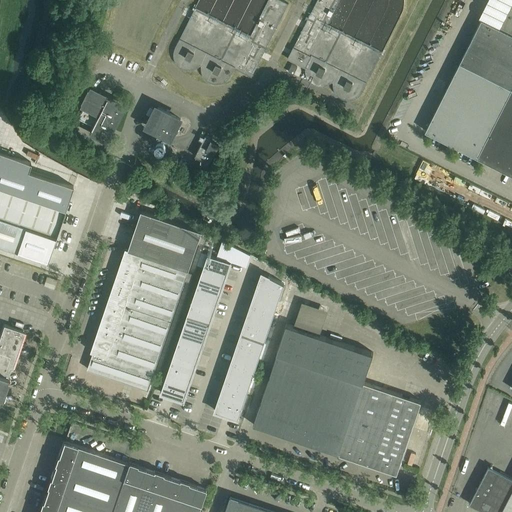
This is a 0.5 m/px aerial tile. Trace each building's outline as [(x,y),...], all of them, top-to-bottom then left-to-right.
[(174,51),(174,53),(174,56),(174,59),(175,61),(177,64),(178,66),(180,67),(181,67),(182,68),(183,69),(186,70),(187,70),(188,70),(190,70),(191,70),(192,69),(194,69),(196,68),(198,67),(201,65),(201,66),(201,68),(201,71),(202,74),(203,76),(205,78),(207,80),(209,82),(211,83),(212,83),(214,84),(216,84),(219,84),(222,83),(224,82),(226,81),(226,80),(228,79),(230,77),(234,68),(252,77),(289,4),(281,0),(268,0),(250,35),(195,8),(175,48),(174,51)] [(303,28),(293,47),(312,56),(306,68),(306,70),(306,71),(306,74),(307,76),(308,79),(310,81),(312,83),(314,84),(316,85),(319,86),(322,86),(325,86),(327,85),(330,84),(332,82),(333,83),(333,85),(334,88),(335,91),(336,93),(338,95),(340,97),(342,99),(345,99),(348,100),(351,100),(353,99),(356,98),(358,97),(360,95),(362,93),(363,91),(367,83),(383,52),(327,24),(339,0),(317,0),(306,22),(303,28)] [(511,0),(499,27),(482,19),(460,62),(426,131),(478,157),(511,174),(511,0)] [(511,0),(489,0),(480,18),(482,19),(499,27),(511,0)] [(290,54),(287,59),(291,61),(304,67),(306,68),(312,56),(293,47),(291,50),(290,54)] [(294,75),(298,67),(292,64),(288,72),(294,75)] [(106,143),(126,104),(89,85),(87,89),(80,102),(80,103),(79,106),(82,108),(77,118),(92,126),(88,134),(106,143)] [(183,114),(158,101),(146,124),(172,137),(183,114)] [(206,135),(195,156),(201,159),(198,165),(207,169),(214,154),(216,155),(225,138),(221,137),(220,139),(213,135),(212,138),(206,135)] [(0,245),(46,261),(47,262),(65,209),(73,186),(28,170),(31,162),(0,151),(0,245)] [(127,248),(107,308),(108,309),(168,329),(195,249),(201,230),(201,229),(195,227),(141,209),(127,248)] [(222,239),(217,256),(246,266),(250,255),(222,239)] [(161,388),(159,392),(184,400),(231,261),(217,256),(207,252),(161,388)] [(507,273),(511,268),(503,261),(499,266),(507,273)] [(259,270),(214,408),(240,417),(283,285),(259,270)] [(47,276),(44,285),(54,289),(57,280),(47,276)] [(108,309),(88,369),(148,389),(169,329),(168,329),(108,309)] [(0,396),(2,397),(9,377),(7,376),(10,367),(12,368),(24,331),(4,324),(0,334),(0,396)] [(278,353),(253,425),(339,454),(364,382),(373,353),(287,324),(277,353),(278,353)] [(364,382),(339,454),(397,473),(421,401),(364,382)] [(63,441),(56,462),(122,486),(130,463),(63,441)] [(56,462),(49,484),(115,504),(122,486),(56,462)] [(112,511),(144,511),(157,472),(130,463),(122,486),(115,504),(112,511)] [(511,478),(489,466),(470,504),(485,511),(500,511),(511,490),(511,478)] [(144,511),(173,511),(183,481),(182,480),(171,477),(157,472),(144,511)] [(183,481),(173,511),(197,511),(205,488),(183,481)] [(42,506),(59,511),(112,511),(115,504),(49,484),(42,506)] [(511,511),(511,490),(500,511),(511,511)] [(278,511),(231,496),(225,511),(278,511)]
